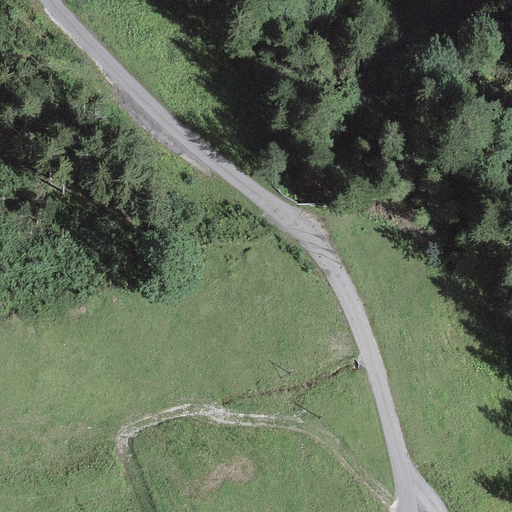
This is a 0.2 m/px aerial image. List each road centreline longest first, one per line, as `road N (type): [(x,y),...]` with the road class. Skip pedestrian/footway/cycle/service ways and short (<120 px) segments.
road 1 (unclassified): [(50,0),(175,129),(325,255),(375,368),(406,511)]
road 2 (track): [(145,511),(126,438),(186,409),(311,429),(400,511)]
